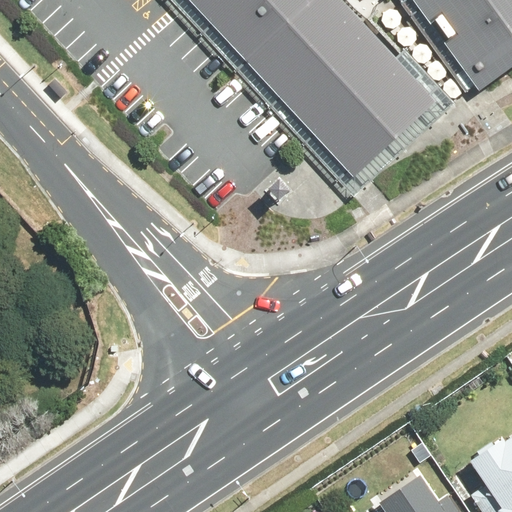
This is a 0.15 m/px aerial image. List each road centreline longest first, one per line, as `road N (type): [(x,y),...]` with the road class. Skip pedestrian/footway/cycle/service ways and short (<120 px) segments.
road 1 (unclassified): [(243,393),(192,319),(0,104)]
road 2 (secondary): [(511,220),(243,393)]
road 3 (secondary): [(243,393),(71,511)]
